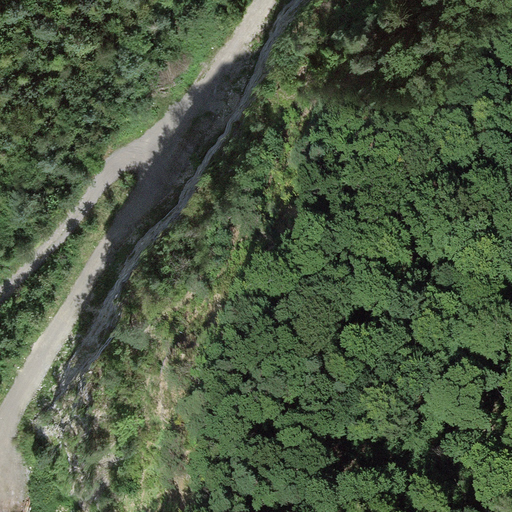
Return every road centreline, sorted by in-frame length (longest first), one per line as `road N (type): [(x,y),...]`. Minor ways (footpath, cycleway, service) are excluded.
road 1 (track): [(0,295),(158,127)]
road 2 (track): [(417,511),(463,393),(511,309)]
